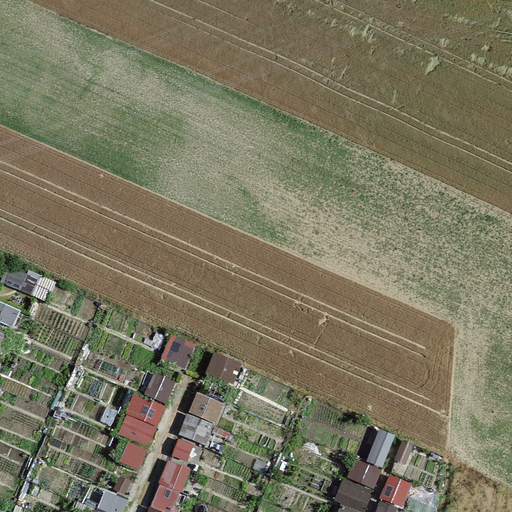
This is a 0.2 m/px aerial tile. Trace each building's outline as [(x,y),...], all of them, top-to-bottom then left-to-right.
[(165,358),(186,366),(193,344),(173,336),(165,358)] [(209,376),(236,382),(241,360),(214,354),(209,376)] [(156,373),(146,394),(168,404),(177,383),(156,373)] [(170,457),(185,465),(197,439),(207,443),(226,404),(201,392),(170,457)] [(120,436),(130,439),(123,463),(143,469),(164,403),(133,394),(120,436)] [(174,511),(192,471),(169,461),(147,511),(174,511)] [(346,477),(336,501),(345,504),(341,511),(368,511),(377,489),(346,477)] [(402,511),(409,486),(386,480),(378,511),(402,511)] [(123,511),(129,501),(104,490),(94,511),(123,511)]
